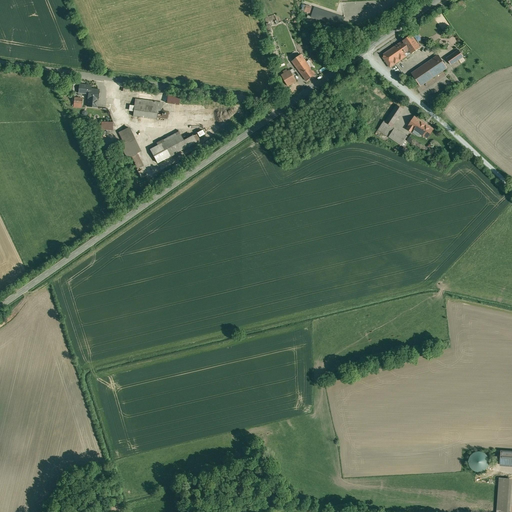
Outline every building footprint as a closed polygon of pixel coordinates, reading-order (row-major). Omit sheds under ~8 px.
[(345,17),(315,7),(312,17),(342,27),(345,17)] [(412,35),(403,41),(408,49),(417,43),(412,35)] [(403,41),(383,54),(383,58),(390,67),(411,53),(408,49),(403,41)] [(417,43),(408,49),(411,53),(411,54),(420,47),(417,43)] [(459,50),(446,58),(451,65),(463,56),(459,50)] [(438,55),(412,73),(420,85),(446,67),(438,55)] [(315,74),(305,60),(300,63),(304,68),(299,71),(306,81),(315,74)] [(296,81),(290,70),(285,73),(286,74),(282,76),(288,86),(296,81)] [(99,90),(91,89),(91,86),(79,84),(78,93),(88,94),(88,99),(97,100),(99,90)] [(178,104),(179,94),(166,93),(166,103),(178,104)] [(97,100),(88,99),(87,106),(96,107),(97,100)] [(159,102),(135,99),(133,116),(156,119),(157,114),(157,111),(159,102)] [(407,137),(393,128),(394,128),(391,126),(403,108),(396,104),(385,122),(383,121),(378,130),(401,145),(407,137)] [(232,108),(220,108),(220,113),(217,113),(217,118),(214,118),(214,120),(228,120),(228,113),(232,113),(232,108)] [(415,116),(407,129),(412,132),(414,130),(420,120),(415,116)] [(433,128),(420,120),(414,130),(427,138),(433,128)] [(100,130),(112,130),(112,122),(100,121),(100,130)] [(129,128),(121,132),(124,139),(132,135),(129,128)] [(179,133),(150,149),(157,163),(196,142),(193,135),(183,140),(179,133)] [(132,135),(124,139),(132,155),(136,153),(140,151),(132,135)] [(207,141),(196,150),(198,154),(210,145),(207,141)] [(141,162),(136,153),(132,155),(136,164),(141,162)] [(511,451),(501,451),(500,465),(511,465),(511,451)] [(468,453),(469,471),(488,470),(487,461),(486,461),(485,452),(468,453)] [(509,511),(511,479),(498,478),(496,511),(509,511)]
